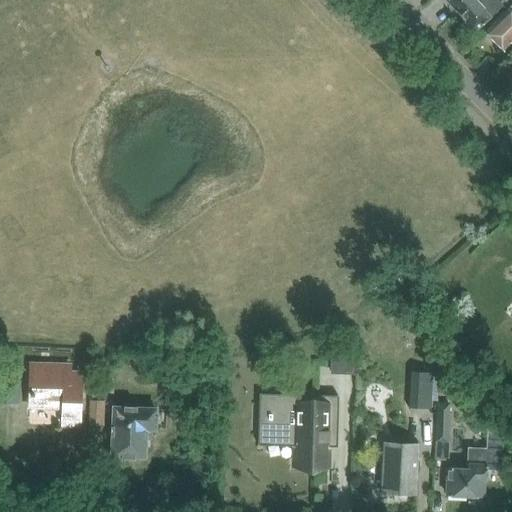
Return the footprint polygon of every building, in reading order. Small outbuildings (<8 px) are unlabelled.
[(444,0),(473,32),(502,6),(507,2),(505,0),(501,0),(499,2),(496,0),(444,0)] [(511,4),(484,33),(503,52),(511,42),(511,4)] [(354,336),(338,336),(338,352),(354,352),(354,336)] [(0,354),(0,402),(17,403),(18,355),(0,354)] [(47,359),(31,359),(29,402),(62,404),(62,425),(78,426),(79,372),(48,371),(47,359)] [(430,401),(431,377),(432,373),(410,372),(408,408),(430,409),(430,401)] [(435,380),(443,394),(453,388),(446,375),(435,380)] [(269,397),(267,443),(294,444),(294,465),(326,466),(327,423),(336,423),(337,401),(338,401),(338,396),(335,396),(335,397),(295,396),(295,398),(269,397)] [(433,443),(435,443),(446,444),(448,444),(449,403),(435,401),(433,443)] [(87,426),(101,427),(101,402),(87,402),(87,426)] [(157,408),(112,406),(111,456),(144,457),(144,432),(156,433),(157,408)] [(382,442),(379,494),(380,494),(380,493),(414,494),(414,495),(415,496),(418,444),(417,444),(417,445),(382,443),(383,442),(382,442)] [(467,446),(466,463),(466,469),(448,468),(446,496),(482,498),(483,484),(486,483),(486,465),(487,447),(467,446)]
